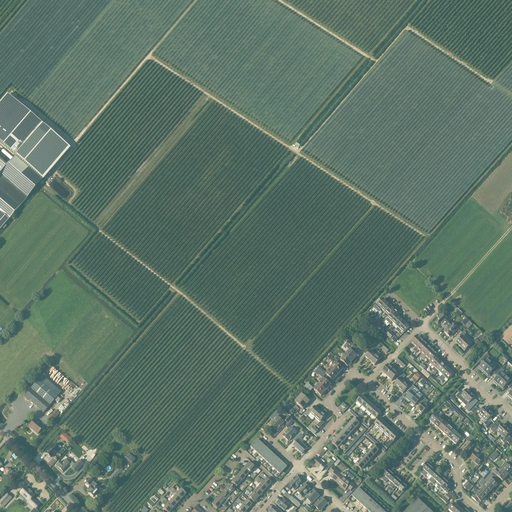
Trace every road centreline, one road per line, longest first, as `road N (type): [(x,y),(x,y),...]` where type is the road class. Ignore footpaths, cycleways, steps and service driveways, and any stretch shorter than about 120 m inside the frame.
road 1 (residential): [(479,511),(458,492),(451,460),(367,383)]
road 2 (residential): [(298,466),(338,422),(331,396),(349,376),(367,383)]
road 3 (residential): [(511,413),(467,378),(422,324)]
